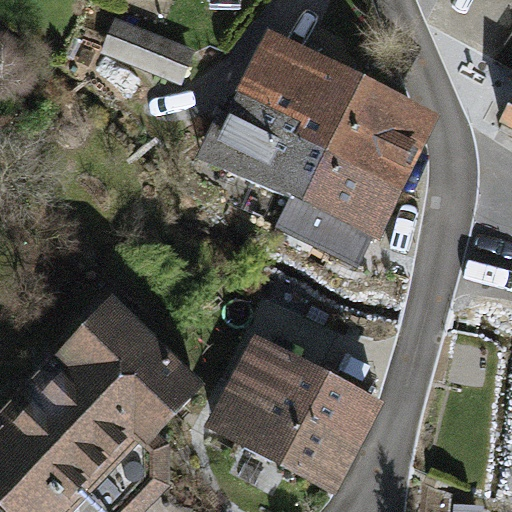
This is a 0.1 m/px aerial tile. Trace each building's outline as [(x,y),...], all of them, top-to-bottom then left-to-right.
[(115,19),(100,53),(181,87),(195,53),(115,19)] [(266,29),(235,95),(294,122),(288,136),(320,151),(402,189),(439,111),(266,29)] [(214,110),(192,157),(295,205),(320,151),(288,136),(294,122),(235,95),(225,115),(214,110)] [(511,100),(502,119),(511,124),(511,100)] [(402,189),(320,151),(295,205),(283,230),(358,268),(372,238),(379,241),(402,189)] [(109,297),(63,345),(155,432),(201,384),(109,297)] [(384,403),(255,335),(229,384),(356,453),(384,403)] [(155,432),(63,345),(0,407),(0,511),(145,511),(171,485),(169,445),(155,432)] [(356,453),(229,384),(205,428),(332,497),(356,453)]
